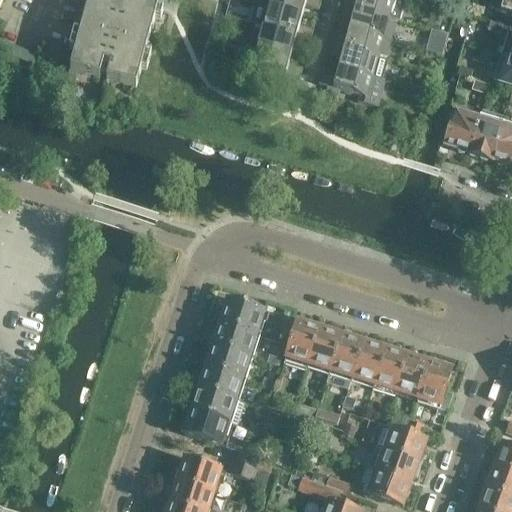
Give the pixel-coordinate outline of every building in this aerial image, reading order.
[(116,0),(89,0),(70,72),(136,90),(158,11),(131,4),(132,0),(118,0),(118,1),(116,0)] [(322,1),(319,0),(269,0),(268,6),(303,16),(305,7),(319,10),(322,1)] [(355,0),(342,0),(341,7),(390,21),(398,23),(404,3),(396,1),(393,0),(357,0),(358,1),(355,0)] [(497,0),(493,11),(501,13),(511,16),(511,27),(511,30),(511,29),(511,3),(505,1),(499,0),(497,0)] [(253,23),(262,26),(311,40),(313,30),(300,26),(303,16),(268,6),(259,3),(253,23)] [(235,6),(228,4),(225,15),(232,17),(235,6)] [(341,7),(339,16),(352,20),(350,30),(392,42),(397,25),(390,23),(390,21),(341,7)] [(262,26),(257,46),(292,55),(294,46),(308,50),(311,40),(262,26)] [(498,31),(485,27),(483,35),(495,39),(498,31)] [(333,36),(330,46),(379,60),(380,57),(387,59),(392,42),(350,30),(347,40),(333,36)] [(511,35),(509,35),(508,40),(507,40),(501,58),(511,61),(511,35)] [(257,46),(251,67),(300,80),(303,70),(289,66),(292,55),(257,46)] [(330,46),(328,56),(341,60),(339,69),(383,82),(389,62),(379,60),(330,46)] [(511,61),(501,58),(495,77),(495,81),(481,77),(479,83),(490,86),(499,89),(511,93),(511,61)] [(322,75),(318,86),(360,97),(359,104),(378,109),(386,82),(383,82),(339,69),(336,79),(322,75)] [(461,70),(459,77),(470,81),(472,73),(461,70)] [(490,86),(479,83),(478,83),(475,90),(487,94),(490,86)] [(490,86),(487,94),(487,96),(496,99),(499,89),(490,86)] [(480,120),(462,114),(462,112),(457,110),(453,123),(452,123),(445,146),(458,151),(459,154),(464,155),(467,153),(469,154),(469,155),(480,120)] [(480,120),(469,155),(480,158),(482,161),(487,163),(490,161),(493,162),(503,127),(505,121),(482,114),(480,120)] [(511,129),(503,127),(493,162),(493,161),(495,162),(496,165),(502,166),(505,164),(511,166),(511,129)] [(220,324),(220,325),(260,339),(264,324),(266,325),(266,324),(269,316),(228,302),(225,311),(221,309),(217,323),(220,324)] [(290,334),(293,323),(282,319),(278,330),(290,334)] [(297,324),(286,360),(292,362),(292,364),(307,369),(320,329),(320,327),(307,323),(306,327),(297,324)] [(213,333),(209,347),(253,361),(260,339),(220,325),(217,334),(213,333)] [(320,329),(307,369),(329,376),(341,338),(320,331),(320,329)] [(341,338),(329,376),(336,378),(335,381),(350,386),(351,383),(363,345),(341,338)] [(363,345),(351,383),(350,386),(361,389),(361,386),(373,390),(385,352),(363,345)] [(209,360),(206,370),(246,383),(253,361),(209,347),(205,359),(209,360)] [(373,390),(395,397),(407,359),(385,352),(373,390)] [(267,365),(279,369),(281,361),(270,357),(267,365)] [(407,359),(395,397),(417,403),(429,365),(407,359)] [(429,365),(417,403),(430,407),(430,409),(439,412),(452,373),(443,370),(444,366),(431,362),(430,366),(429,365)] [(199,376),(194,390),(235,403),(239,405),(246,383),(206,370),(203,378),(199,376)] [(262,388),(272,390),(274,382),(264,379),(262,388)] [(195,404),(192,414),(230,426),(231,427),(238,429),(245,407),(239,405),(235,403),(194,390),(191,402),(195,404)] [(347,398),(343,409),(353,412),(356,401),(347,398)] [(254,409),(265,413),(268,403),(258,400),(254,409)] [(293,413),(296,405),(282,401),(280,409),(293,413)] [(296,405),(293,413),(315,420),(318,412),(296,405)] [(378,421),(386,424),(390,413),(382,411),(378,421)] [(192,414),(187,412),(184,425),(187,427),(184,436),(227,450),(230,441),(227,440),(231,427),(230,426),(192,414)] [(318,412),(315,420),(338,427),(340,419),(318,412)] [(399,429),(408,432),(412,420),(403,417),(399,429)] [(299,445),(307,422),(297,419),(289,442),(299,445)] [(308,439),(321,444),(325,428),(313,424),(308,439)] [(352,441),(355,429),(346,426),(344,434),(343,438),(352,441)] [(417,436),(428,440),(431,432),(420,428),(417,436)] [(390,435),(384,453),(420,466),(425,453),(422,452),(426,443),(393,430),(391,435),(390,435)] [(511,450),(503,447),(494,469),(511,476),(511,450)] [(237,453),(233,465),(255,472),(259,460),(237,453)] [(384,453),(376,475),(410,487),(413,478),(416,479),(420,466),(384,453)] [(260,461),(256,472),(271,477),(274,465),(260,461)] [(178,471),(174,484),(217,498),(221,484),(223,485),(225,479),(226,475),(222,474),(185,462),(181,472),(178,471)] [(233,465),(230,476),(252,483),(255,472),(233,465)] [(488,476),(483,490),(511,500),(511,476),(494,469),(491,478),(488,476)] [(360,483),(368,486),(365,495),(402,509),(410,487),(376,475),(365,470),(360,483)] [(271,477),(256,472),(253,483),(267,488),(271,477)] [(300,481),(290,478),(286,488),(296,491),(300,481)] [(324,510),(323,511),(351,511),(335,506),(339,494),(302,481),(298,493),(324,502),(322,509),(324,510)] [(325,489),(339,494),(341,495),(344,486),(328,481),(325,489)] [(173,498),(170,506),(187,511),(212,511),(217,498),(174,484),(170,497),(173,498)] [(482,503),(478,511),(511,511),(511,500),(483,490),(479,502),(482,503)]
